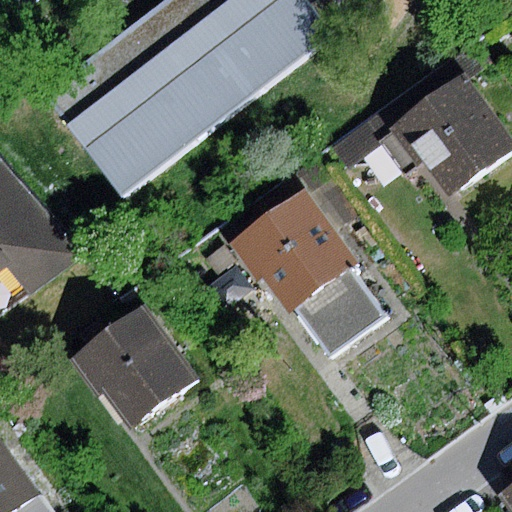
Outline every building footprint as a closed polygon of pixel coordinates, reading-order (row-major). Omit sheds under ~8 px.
[(165,0),(44,94),(126,198),(336,36),(307,0),(165,0)] [(348,166),(381,141),(468,77),(455,60),(335,148),(348,166)] [(511,136),(468,77),(381,141),(405,174),(418,165),(445,201),(511,151),(511,136)] [(0,251),(10,264),(34,294),(78,260),(0,170),(0,251)] [(302,192),(230,245),(258,282),(264,277),(290,312),(295,309),(350,268),(356,264),(302,192)] [(0,271),(10,264),(0,251),(0,271)] [(386,316),(350,268),(295,309),(331,357),(386,316)] [(143,305),(70,359),(97,395),(102,391),(131,431),(199,380),(143,305)] [(0,447),(0,511),(14,511),(36,496),(0,447)] [(511,511),(511,484),(497,496),(508,511),(511,511)] [(36,496),(14,511),(56,511),(42,492),(36,496)]
